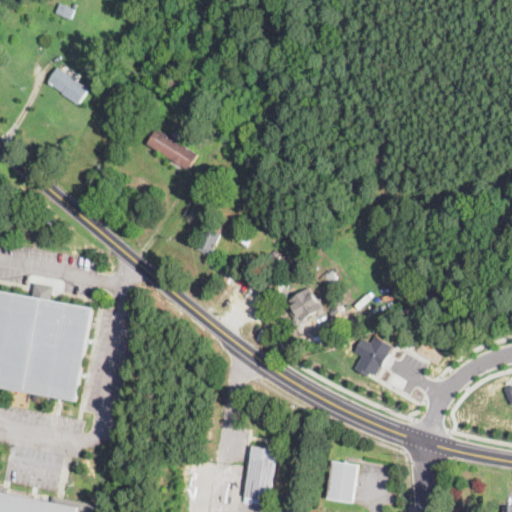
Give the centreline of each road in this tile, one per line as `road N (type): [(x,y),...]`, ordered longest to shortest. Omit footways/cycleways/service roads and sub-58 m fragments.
road 1 (residential): [(0,143),(292,382),(425,444),(511,459)]
road 2 (residential): [(425,444),(456,378),(511,352)]
